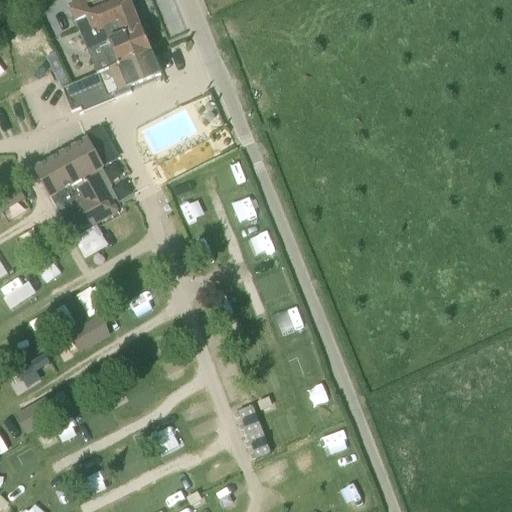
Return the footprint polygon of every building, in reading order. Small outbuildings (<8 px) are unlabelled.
[(97,76),(152,54),(129,0),(81,0),(68,5),(97,76)] [(161,77),(152,54),(97,76),(62,90),(72,114),(83,110),(84,113),(109,104),(132,94),(132,93),(128,94),(127,91),(161,77)] [(70,240),(113,213),(92,175),(103,169),(87,141),(34,172),(70,240)] [(243,159),(223,165),(230,186),(249,179),(243,159)] [(203,200),(184,203),(187,221),(206,217),(203,200)] [(218,239),(200,241),(203,261),(221,258),(218,239)] [(1,254),(0,254),(0,281),(11,277),(1,254)] [(24,277),(3,289),(14,309),(39,294),(32,283),(28,285),(24,277)] [(91,318),(126,301),(115,279),(80,296),(91,318)] [(67,306),(34,323),(43,342),(77,325),(67,306)] [(299,310),(278,318),(284,335),(306,327),(299,310)] [(98,322),(72,334),(83,356),(108,344),(98,322)] [(36,378),(52,374),(48,360),(32,365),(36,378)] [(28,435),(62,417),(53,398),(18,417),(28,435)] [(271,455),(253,408),(239,413),(256,460),(271,455)] [(0,430),(0,459),(12,453),(0,430)] [(102,467),(88,472),(95,495),(109,490),(102,467)] [(182,485),(166,491),(172,508),(188,502),(182,485)] [(126,502),(131,511),(151,511),(142,493),(126,502)]
